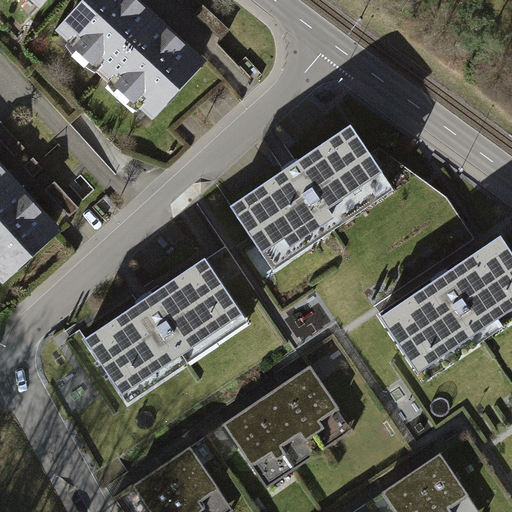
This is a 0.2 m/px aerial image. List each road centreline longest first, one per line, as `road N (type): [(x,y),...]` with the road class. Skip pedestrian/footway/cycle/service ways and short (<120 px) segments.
road 1 (residential): [(330,42),(269,112),(32,320),(19,372),(94,511)]
road 2 (secondary): [(511,174),(330,42)]
